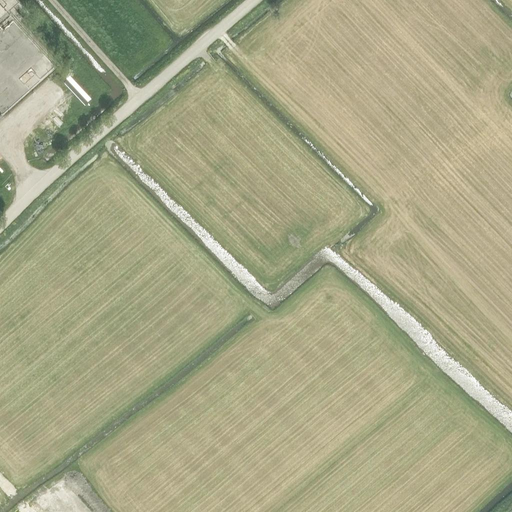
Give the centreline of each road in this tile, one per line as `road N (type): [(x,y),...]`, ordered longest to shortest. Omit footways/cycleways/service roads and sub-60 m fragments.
road 1 (track): [(511,340),(397,209),(218,31)]
road 2 (tertiary): [(0,226),(255,0)]
